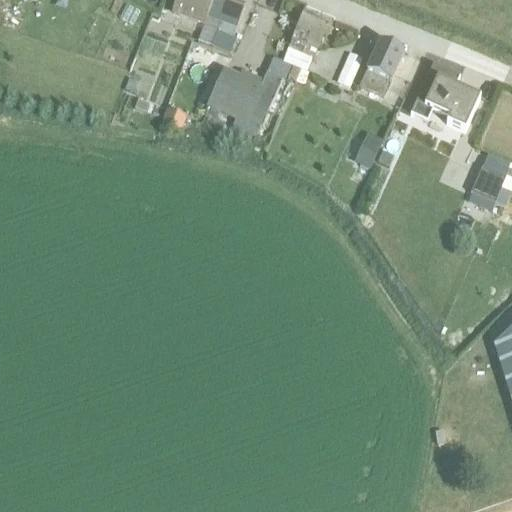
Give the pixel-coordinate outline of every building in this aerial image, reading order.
[(215,0),(179,0),(173,18),(202,29),(197,42),(231,56),(237,42),(233,40),(245,11),(215,0)] [(284,62),(283,65),(306,75),(311,63),(302,60),(307,48),(319,53),(332,27),(304,14),(284,62)] [(380,48),(360,91),(383,103),(404,59),(380,48)] [(350,57),(337,86),(350,92),(362,63),(350,57)] [(268,78),(282,84),(284,85),(291,70),(275,62),(274,62),(267,77),(268,78)] [(433,69),(411,116),(426,123),(431,112),(449,121),(446,127),(463,134),(467,126),(480,103),(453,91),(457,82),(459,82),(460,81),(433,69)] [(282,84),(268,78),(264,88),(248,80),(245,85),(225,75),(208,112),(235,124),(232,130),(255,141),(282,84)] [(168,110),(160,129),(181,134),(187,118),(168,110)] [(367,136),(354,165),(371,173),(384,144),(367,136)] [(483,170),(468,204),(491,214),(495,205),(505,210),(511,192),(511,185),(504,182),(505,179),(483,170)] [(363,205),(373,211),(381,196),(370,191),(363,205)] [(511,332),(493,347),(511,406),(511,332)]
